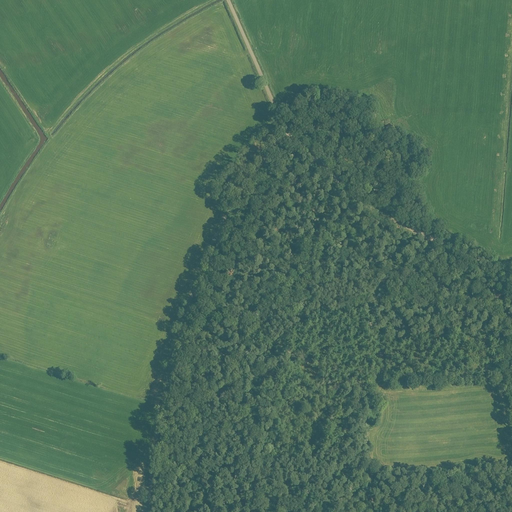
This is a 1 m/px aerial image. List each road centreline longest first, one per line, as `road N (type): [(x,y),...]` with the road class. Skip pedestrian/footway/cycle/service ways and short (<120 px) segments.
road 1 (unclassified): [(146,511),(181,323),(231,208),(285,131)]
road 2 (unclassified): [(285,131),(364,206),(478,261),(511,261)]
road 3 (unclassified): [(285,131),(227,0)]
